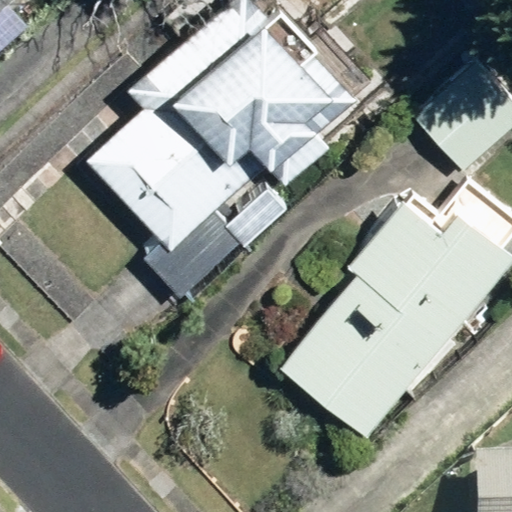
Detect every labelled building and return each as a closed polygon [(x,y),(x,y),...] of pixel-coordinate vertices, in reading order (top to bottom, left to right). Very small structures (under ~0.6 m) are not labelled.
[(0,0),(0,36),(17,21),(0,3),(0,0)] [(126,102),(68,156),(146,239),(132,252),(175,298),(280,201),(266,186),(371,88),(312,25),(297,39),(260,0),(257,0),(249,8),(241,0),(198,0),(109,84),(126,102)] [(511,95),(470,51),(402,113),(452,167),(511,112),(511,95)] [(263,365),(352,434),(511,230),(511,219),(454,175),(427,209),(393,182),(329,264),(337,270),(263,365)] [(511,511),(511,466),(462,465),(461,511),(511,511)]
